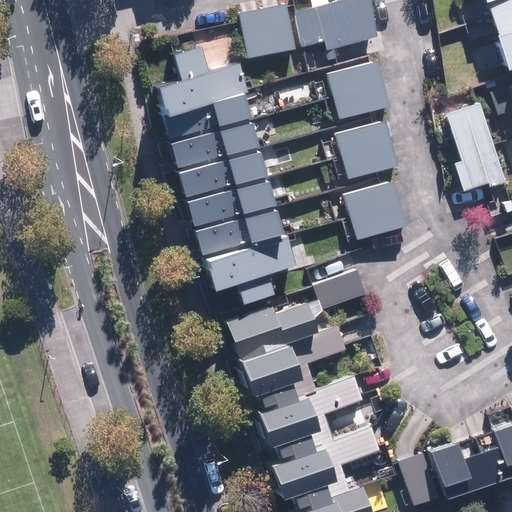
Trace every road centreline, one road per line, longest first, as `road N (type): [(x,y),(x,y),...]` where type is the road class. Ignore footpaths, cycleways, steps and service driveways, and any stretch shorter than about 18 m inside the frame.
road 1 (secondary): [(50,62),(204,511)]
road 2 (secondary): [(161,511),(84,264),(50,62)]
road 3 (residential): [(424,239),(377,265),(403,381),(447,408),(511,366)]
road 4 (residential): [(391,0),(424,239)]
road 5 (residential): [(511,364),(447,240)]
road 6 (residential): [(164,0),(40,24)]
